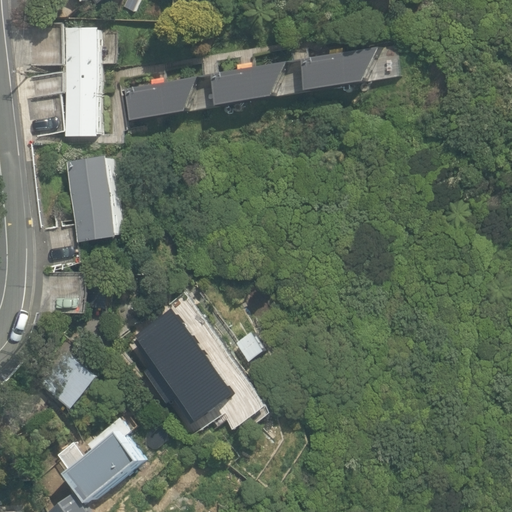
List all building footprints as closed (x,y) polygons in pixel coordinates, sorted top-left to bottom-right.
[(118,29),(76,32),(82,145),(125,142),(118,29)] [(142,162),(92,172),(108,255),(158,245),(142,162)] [(188,292),(122,330),(171,411),(233,367),(188,292)] [(240,343),(251,361),(268,350),(257,332),(240,343)] [(127,398),(105,378),(80,406),(102,425),(127,398)] [(111,511),(164,476),(141,443),(86,481),(107,511),(111,511)]
